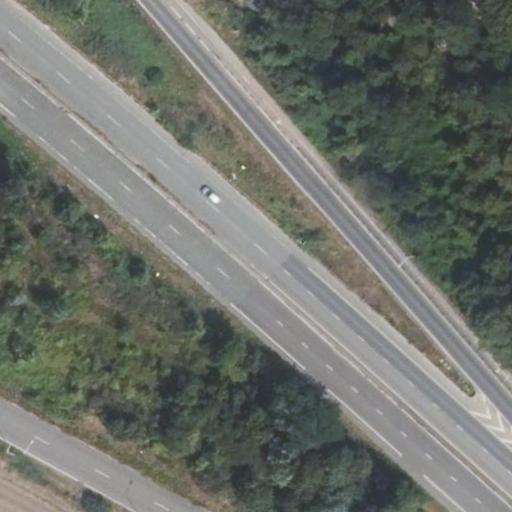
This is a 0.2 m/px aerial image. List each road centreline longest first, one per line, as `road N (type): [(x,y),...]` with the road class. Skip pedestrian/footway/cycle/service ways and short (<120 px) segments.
road 1 (motorway): [(511,476),(0,23)]
road 2 (motorway): [(0,79),(487,511)]
road 3 (secondary): [(511,411),(151,0)]
road 4 (secondary): [(0,418),(169,511)]
